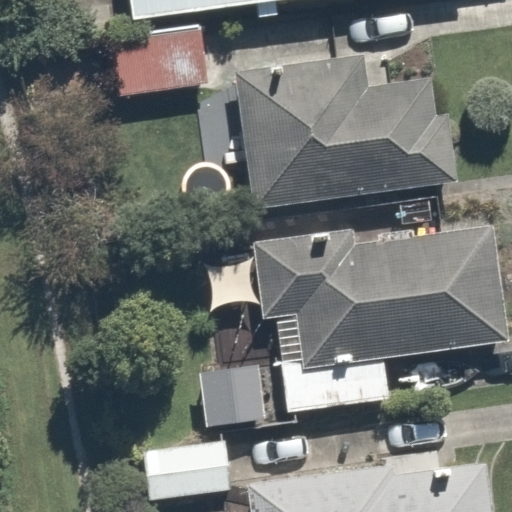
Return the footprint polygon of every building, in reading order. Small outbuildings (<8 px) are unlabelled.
[(106,0),(66,6),(71,39),(101,34),(127,30),(126,23),(281,0),(106,0)] [(192,21),(127,30),(101,34),(111,101),(202,88),(192,21)] [(359,58),(226,82),(250,212),(452,176),(434,75),(365,88),(359,58)] [(488,217),(248,251),(199,258),(207,313),(271,303),(287,416),(383,402),(376,354),(506,336),(488,217)] [(235,438),(132,448),(137,501),(240,491),(239,479),(235,438)] [(239,479),(240,491),(242,511),(489,511),(484,455),(239,479)]
